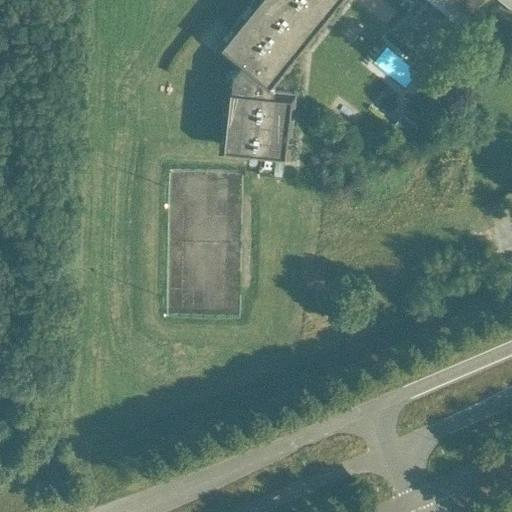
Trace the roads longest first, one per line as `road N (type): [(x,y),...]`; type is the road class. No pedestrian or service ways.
road 1 (unclassified): [(370,409),(122,511)]
road 2 (unclassified): [(511,349),(370,409)]
road 3 (unclassified): [(248,511),(388,451)]
road 4 (unclassified): [(388,451),(511,398)]
